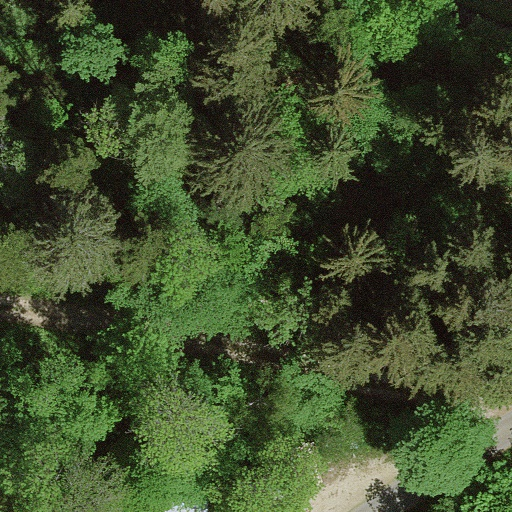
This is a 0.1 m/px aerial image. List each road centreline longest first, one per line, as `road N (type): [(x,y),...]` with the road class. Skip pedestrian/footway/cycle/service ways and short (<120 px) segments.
road 1 (track): [(0,310),(122,324),(511,418)]
road 2 (residential): [(387,511),(511,418)]
